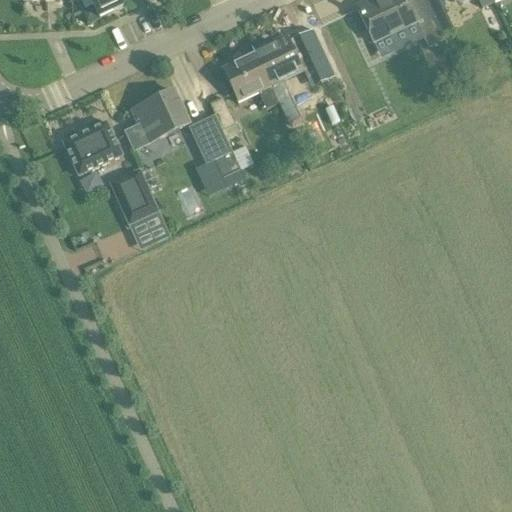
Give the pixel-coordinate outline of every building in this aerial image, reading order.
[(89,0),(99,19),(122,8),(118,0),(89,0)] [(440,36),(422,0),(410,0),(406,2),(404,0),(381,0),(358,11),(374,44),(416,24),(428,49),(443,42),(440,36)] [(422,0),(440,36),(453,30),(438,0),(422,0)] [(495,4),(492,0),(451,0),(454,4),(461,0),(477,0),(482,10),(495,4)] [(288,39),(254,55),(278,106),(288,126),(300,120),(291,100),(283,84),(305,73),(288,39)] [(323,85),(335,79),(322,52),(309,58),(323,85)] [(254,55),(221,71),(238,105),(259,95),(267,112),(278,106),(254,55)] [(138,128),(124,134),(133,153),(148,147),(189,127),(173,93),(131,113),(138,128)] [(215,118),(222,133),(235,126),(222,100),(209,106),(215,118)] [(222,133),(215,118),(190,131),(207,167),(213,164),(222,182),(241,172),(222,133)] [(123,159),(107,125),(63,146),(79,179),(123,159)] [(160,215),(140,172),(109,186),(129,229),(160,215)]
